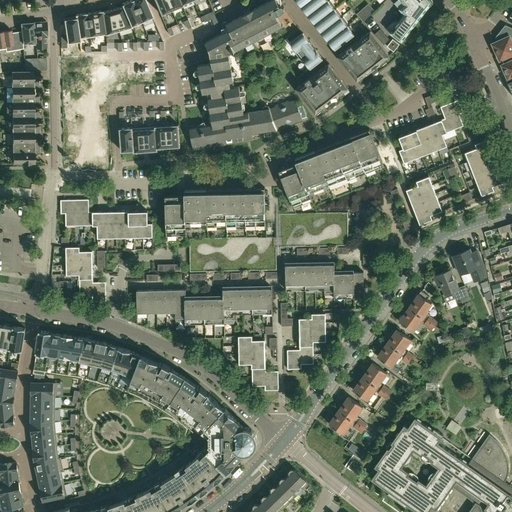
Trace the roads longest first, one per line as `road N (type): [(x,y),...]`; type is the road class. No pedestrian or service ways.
road 1 (secondary): [(284,441),(417,256),(450,230),(511,210)]
road 2 (residential): [(284,441),(179,352),(120,327),(40,313)]
road 3 (residential): [(51,13),(52,176)]
road 4 (residential): [(40,313),(52,176)]
